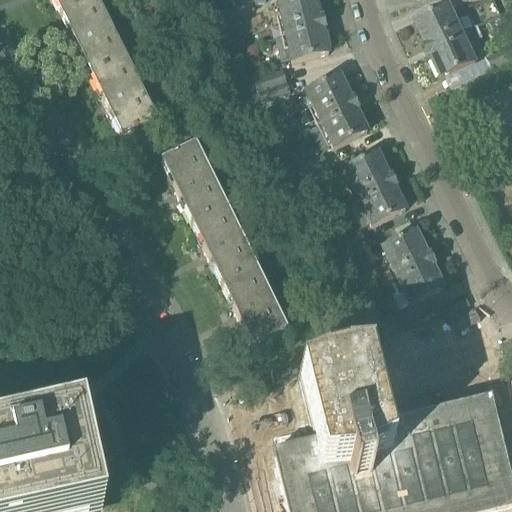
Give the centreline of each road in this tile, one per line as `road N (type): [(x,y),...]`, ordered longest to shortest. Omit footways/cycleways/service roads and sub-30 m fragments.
road 1 (residential): [(230,511),(194,396),(0,79)]
road 2 (residential): [(511,301),(494,280),(372,28),(366,0)]
